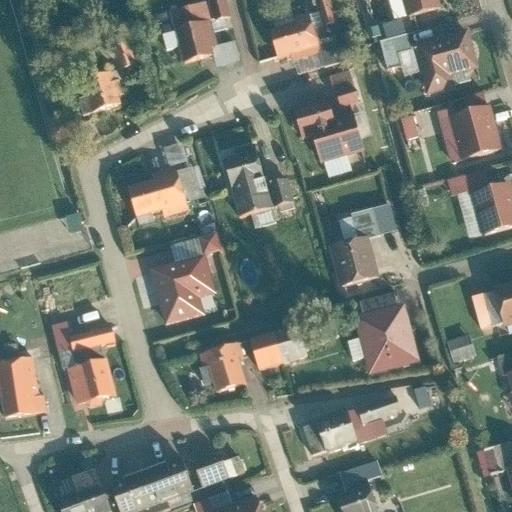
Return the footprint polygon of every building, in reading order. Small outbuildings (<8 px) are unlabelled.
[(210,0),(217,23),(232,20),(226,0),(210,0)] [(331,0),(316,0),(325,32),(339,29),(331,0)] [(441,0),(404,0),(410,21),(445,12),(441,0)] [(318,22),(274,33),(281,62),(325,51),(318,22)] [(225,56),(217,23),(184,31),(191,66),(225,56)] [(472,31),(415,47),(430,100),(459,92),(455,78),(482,73),(472,31)] [(134,44),(119,47),(126,73),(139,68),(134,44)] [(307,109),(297,112),(304,136),(313,133),(346,124),(342,111),(356,107),(364,105),(354,70),(329,77),(334,96),(306,104),(307,109)] [(117,76),(85,84),(94,116),(124,109),(117,76)] [(496,108),(455,119),(465,164),(508,154),(496,108)] [(416,117),(407,118),(411,138),(420,137),(416,117)] [(313,133),(322,167),(368,154),(359,121),(346,124),(313,133)] [(238,159),(222,163),(238,221),(260,215),(264,229),(283,224),(279,210),(303,203),(297,180),(270,187),(259,147),(236,153),(238,159)] [(157,185),(131,191),(138,223),(164,216),(166,225),(191,219),(180,172),(155,178),(157,185)] [(453,201),(471,196),(484,242),(511,234),(511,184),(493,189),(488,173),(449,183),(453,201)] [(343,247),(332,249),(341,291),(383,281),(373,241),(383,238),(376,210),(353,215),(356,227),(339,231),(343,247)] [(200,266),(152,281),(168,333),(196,324),(187,294),(206,288),(200,266)] [(511,285),(495,290),(506,332),(511,330),(511,285)] [(366,317),(357,320),(372,381),(423,368),(407,307),(399,309),(396,297),(363,305),(366,317)] [(304,330),(253,342),(261,375),(311,364),(304,330)] [(458,363),(494,353),(487,330),(451,341),(458,363)] [(115,331),(72,340),(75,357),(118,348),(115,331)] [(240,348),(202,358),(214,397),(250,387),(240,348)] [(504,381),(508,381),(511,397),(511,357),(500,361),(504,381)] [(33,358),(0,362),(0,385),(5,421),(41,416),(33,358)] [(111,364),(74,372),(81,408),(118,400),(111,364)] [(440,385),(418,389),(422,409),(428,408),(433,431),(448,428),(440,385)] [(344,413),(305,427),(316,460),(364,443),(359,430),(406,414),(398,390),(342,409),(344,413)] [(483,449),(485,473),(506,471),(505,447),(483,449)] [(183,465),(113,490),(117,501),(120,511),(170,511),(174,511),(171,502),(193,494),(183,465)] [(120,511),(117,501),(109,503),(98,473),(73,482),(77,495),(59,502),(62,511),(120,511)] [(350,495),(340,498),(343,511),(379,511),(371,482),(349,488),(350,495)] [(266,511),(261,499),(227,511),(266,511)]
